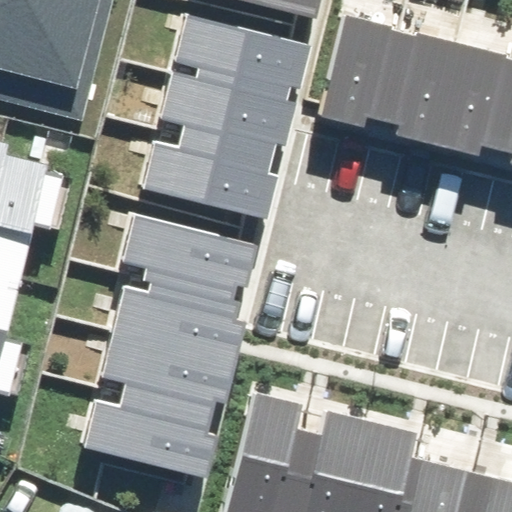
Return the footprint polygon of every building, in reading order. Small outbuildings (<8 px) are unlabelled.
[(0,0),(0,89),(75,110),(105,0),(0,0)] [(511,44),(343,0),(317,101),(354,111),(358,98),(397,109),(394,120),(469,139),(471,129),(501,137),(496,155),(511,159),(511,44)] [(152,126),(141,171),(267,202),(277,162),(262,159),(270,128),(282,131),(292,90),(276,86),(282,63),(294,66),(302,31),(181,2),(170,46),(193,52),(189,65),(167,60),(156,106),(180,111),(176,132),(152,126)] [(0,145),(0,383),(7,385),(20,330),(0,325),(0,313),(24,217),(50,223),(65,162),(0,145)] [(93,385),(82,432),(214,464),(225,420),(204,415),(211,389),(224,392),(249,290),(227,285),(231,267),(243,270),(253,231),(130,201),(117,252),(140,258),(136,276),(119,271),(97,364),(122,370),(117,391),(93,385)] [(256,379),(226,501),(265,511),(268,498),(304,507),(302,511),(511,511),(511,460),(410,435),(415,416),(319,393),(313,417),(296,413),(302,390),(256,379)]
